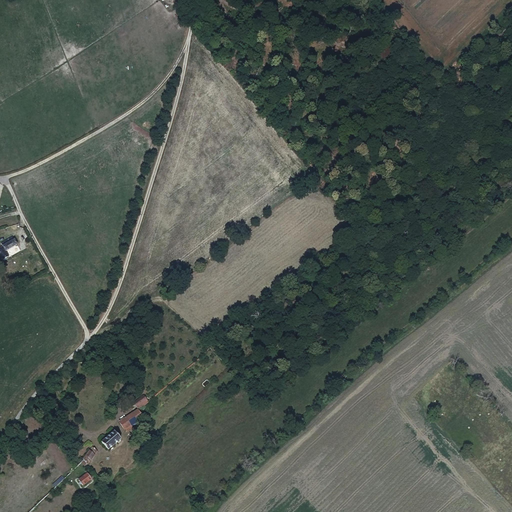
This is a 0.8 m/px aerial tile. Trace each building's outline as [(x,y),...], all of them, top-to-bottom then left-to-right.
[(3,247),(0,248),(0,256),(3,261),(8,257),(6,253),(18,247),(12,238),(1,245),(3,247)] [(134,410),(146,404),(142,399),(131,404),(134,410)] [(142,419),(137,412),(119,423),(123,430),(125,430),(127,432),(139,425),(138,422),(142,419)] [(115,433),(103,442),(108,449),(120,440),(115,433)] [(92,448),(89,452),(96,457),(98,453),(92,448)] [(96,457),(89,452),(86,455),(92,460),(96,457)] [(92,460),(86,455),(82,460),(83,461),(87,464),(89,465),(92,460)] [(86,476),(77,482),(81,488),(90,481),(86,476)]
